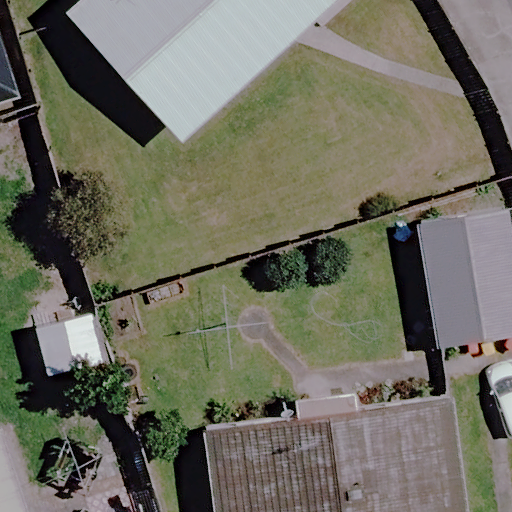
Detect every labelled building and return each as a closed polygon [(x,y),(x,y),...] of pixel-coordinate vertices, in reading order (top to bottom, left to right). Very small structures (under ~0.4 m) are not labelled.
[(0,0),(0,84),(30,74),(5,0),(0,0)] [(337,0),(76,0),(59,16),(175,145),(337,0)] [(511,341),(511,246),(416,259),(428,352),(511,341)] [(448,511),(435,411),(200,444),(209,511),(448,511)] [(33,511),(8,434),(0,436),(0,511),(33,511)]
